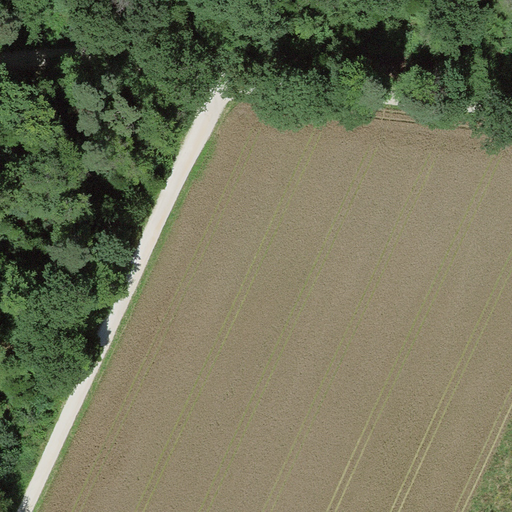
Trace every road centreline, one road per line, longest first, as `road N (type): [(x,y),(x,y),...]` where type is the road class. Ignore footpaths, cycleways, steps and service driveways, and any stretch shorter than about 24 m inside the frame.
road 1 (track): [(25,511),(223,79)]
road 2 (track): [(511,103),(223,79)]
road 3 (track): [(223,79),(72,57),(0,62)]
